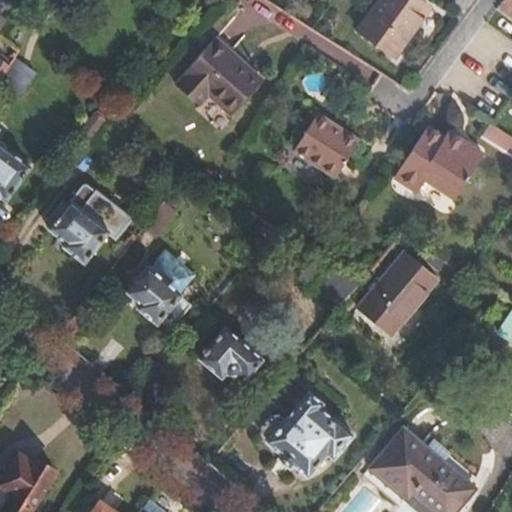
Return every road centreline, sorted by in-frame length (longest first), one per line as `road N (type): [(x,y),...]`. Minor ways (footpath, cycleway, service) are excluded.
road 1 (residential): [(215,511),(0,327)]
road 2 (residential): [(411,102),(487,0)]
